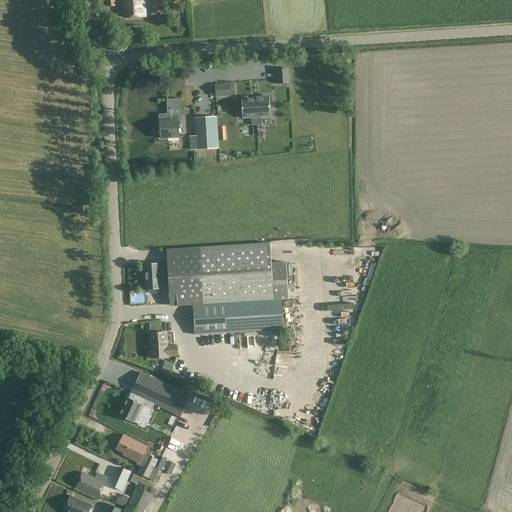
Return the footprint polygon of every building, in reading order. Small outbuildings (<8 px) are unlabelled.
[(144,0),(123,0),(124,18),(146,17),(144,0)] [(277,84),(290,83),(289,69),(276,70),(277,84)] [(231,85),(217,86),(217,98),(232,97),(231,85)] [(256,98),(257,118),(272,117),(270,97),(256,98)] [(257,118),(256,98),(241,99),(243,119),(257,118)] [(182,121),(181,99),(167,99),(168,115),(160,116),(159,116),(160,122),(161,138),(180,137),(179,121),(182,121)] [(198,149),(218,147),(216,118),(196,119),(197,137),(198,149)] [(169,250),(170,264),(146,265),(147,283),(146,284),(146,288),(148,289),(148,290),(149,290),(149,293),(151,294),(158,294),(159,292),(159,290),(176,289),(177,306),(193,305),(195,335),(283,329),(281,299),(289,299),(287,264),(273,265),(272,245),(169,250)] [(131,294),(131,301),(147,301),(146,293),(131,294)] [(76,333),(77,327),(63,325),(62,331),(76,333)] [(150,334),(151,344),(152,344),(152,350),(151,350),(151,351),(149,351),(148,353),(148,358),(150,360),(152,359),(152,361),(169,360),(169,356),(178,355),(178,346),(168,346),(167,333),(150,334)] [(170,375),(174,364),(165,360),(162,371),(170,375)] [(269,379),(271,372),(260,369),(258,376),(269,379)] [(142,405),(145,407),(152,410),(154,405),(181,417),(192,395),(141,372),(129,399),(142,405)] [(142,405),(129,399),(128,398),(120,416),(141,426),(145,417),(141,415),(145,407),(142,405)] [(141,462),(148,448),(126,438),(119,452),(141,462)] [(156,483),(160,475),(174,450),(155,440),(138,473),(156,483)] [(137,475),(121,468),(110,490),(121,495),(128,482),(132,485),(137,475)] [(96,478),(83,473),(76,489),(99,499),(108,478),(98,474),(96,478)] [(144,511),(153,494),(137,487),(125,511),(144,511)] [(89,511),(92,506),(70,496),(63,511),(89,511)] [(106,503),(102,511),(119,511),(121,510),(106,503)]
